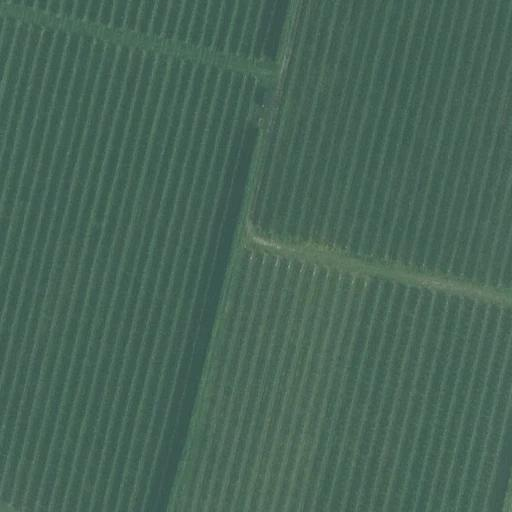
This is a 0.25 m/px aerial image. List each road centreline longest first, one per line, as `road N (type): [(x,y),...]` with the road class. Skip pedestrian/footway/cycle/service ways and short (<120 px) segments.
road 1 (track): [(300,0),(182,511)]
road 2 (track): [(282,76),(0,10)]
road 3 (track): [(245,236),(511,300)]
